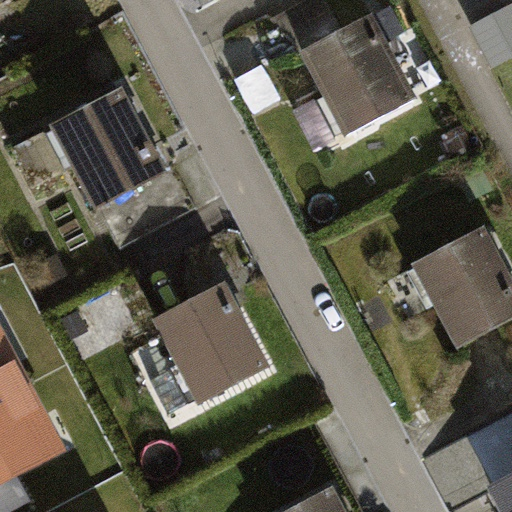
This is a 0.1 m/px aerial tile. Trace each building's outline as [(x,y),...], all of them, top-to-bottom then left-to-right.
[(373,17),(342,32),(326,0),(312,0),(277,18),(294,26),(350,134),(415,99),(373,17)] [(162,72),(82,109),(121,193),(201,155),(162,72)] [(511,279),(485,230),(419,265),(462,345),(511,317),(511,279)] [(263,273),(186,306),(225,395),(302,361),(263,273)] [(0,394),(22,383),(0,342),(0,394)] [(0,394),(0,511),(9,511),(28,502),(10,470),(55,446),(22,383),(0,394)] [(346,511),(334,488),(287,511),(346,511)]
